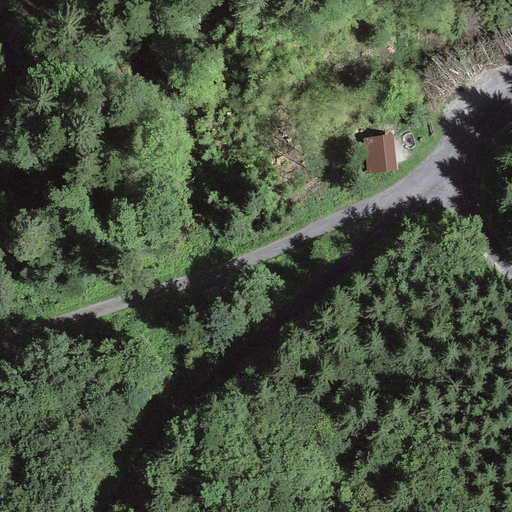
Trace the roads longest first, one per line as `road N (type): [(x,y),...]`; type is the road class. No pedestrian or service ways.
road 1 (track): [(106,511),(186,403),(418,189)]
road 2 (track): [(418,189),(236,266),(0,343)]
